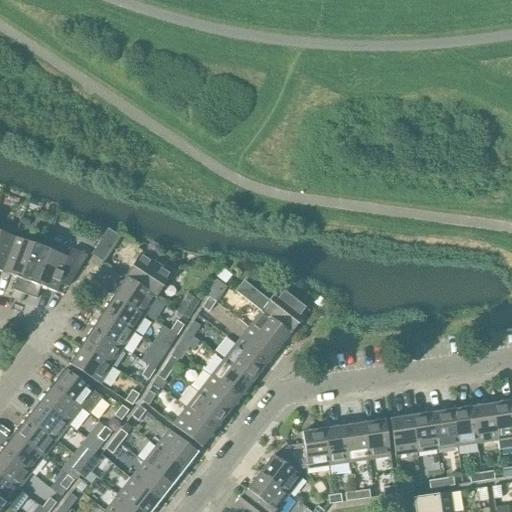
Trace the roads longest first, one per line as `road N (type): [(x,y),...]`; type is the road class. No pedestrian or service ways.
road 1 (residential): [(186,511),(290,389),(511,358)]
road 2 (residential): [(0,301),(36,314),(37,348),(0,398)]
